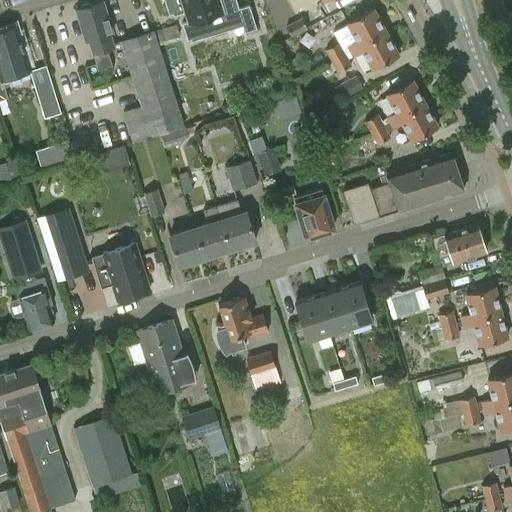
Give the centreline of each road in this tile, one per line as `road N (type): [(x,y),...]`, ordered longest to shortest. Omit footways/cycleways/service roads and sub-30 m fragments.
road 1 (residential): [(0,355),(511,192)]
road 2 (tertiary): [(511,136),(456,0)]
